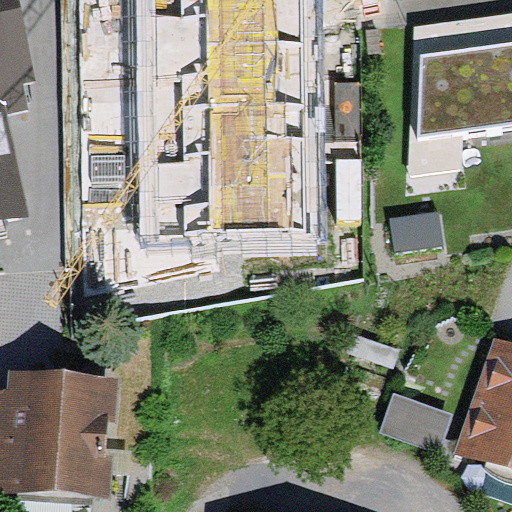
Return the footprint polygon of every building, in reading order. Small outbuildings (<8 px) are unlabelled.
[(0,0),(0,232),(22,228),(0,124),(0,121),(25,116),(20,94),(29,92),(9,0),(0,0)] [(147,0),(150,232),(302,230),(299,0),(147,0)] [(511,54),(421,68),(421,145),(511,132),(511,54)] [(438,218),(393,225),(398,257),(443,250),(438,218)] [(511,349),(495,344),(454,461),(511,481),(511,349)] [(112,392),(19,386),(18,401),(0,399),(0,492),(3,493),(3,499),(105,506),(112,392)] [(447,420),(395,402),(383,436),(435,454),(447,420)]
